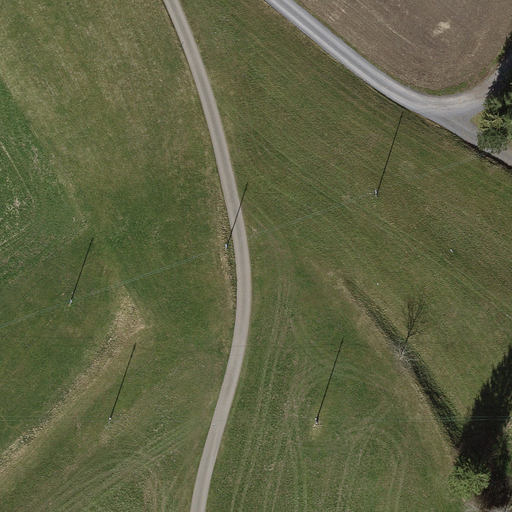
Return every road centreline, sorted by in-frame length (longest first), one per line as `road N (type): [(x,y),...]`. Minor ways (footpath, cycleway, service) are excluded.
road 1 (unclassified): [(169,0),(220,149),(243,276),(240,331),(197,511)]
road 2 (track): [(277,0),(429,112)]
